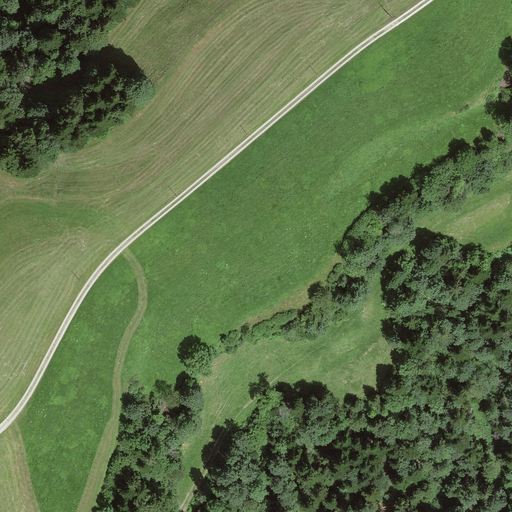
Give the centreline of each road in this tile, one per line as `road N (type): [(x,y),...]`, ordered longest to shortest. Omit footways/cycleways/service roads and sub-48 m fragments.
road 1 (track): [(427,0),(367,41),(101,267),(0,428)]
road 2 (track): [(185,511),(253,395),(344,325)]
